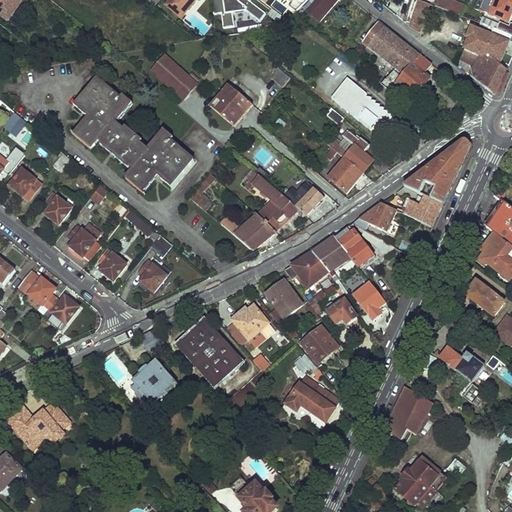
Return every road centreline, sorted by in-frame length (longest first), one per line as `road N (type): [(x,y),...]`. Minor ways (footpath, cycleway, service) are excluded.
road 1 (primary): [(325,511),(489,156)]
road 2 (residential): [(459,132),(313,235),(128,331)]
road 3 (unknown): [(247,272),(56,133)]
road 4 (unknown): [(186,111),(218,136),(251,130),(347,213)]
road 5 (residential): [(128,331),(98,296),(0,218)]
road 6 (residential): [(498,107),(365,0)]
road 7 (residential): [(128,331),(0,393)]
